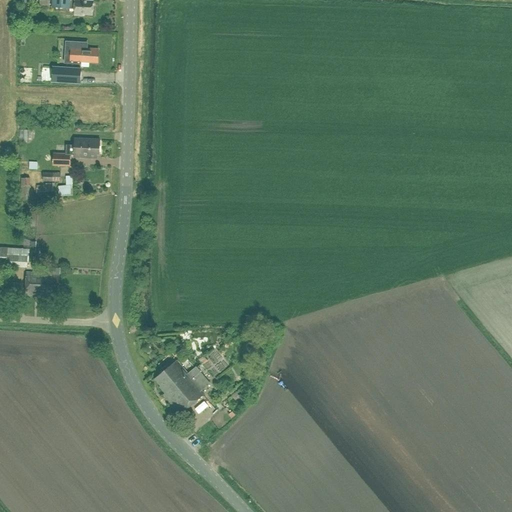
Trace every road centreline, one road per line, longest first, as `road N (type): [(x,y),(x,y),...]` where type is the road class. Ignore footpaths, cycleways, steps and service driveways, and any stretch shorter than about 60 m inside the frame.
road 1 (tertiary): [(114,324),(130,0)]
road 2 (tertiary): [(243,511),(129,386),(114,324)]
